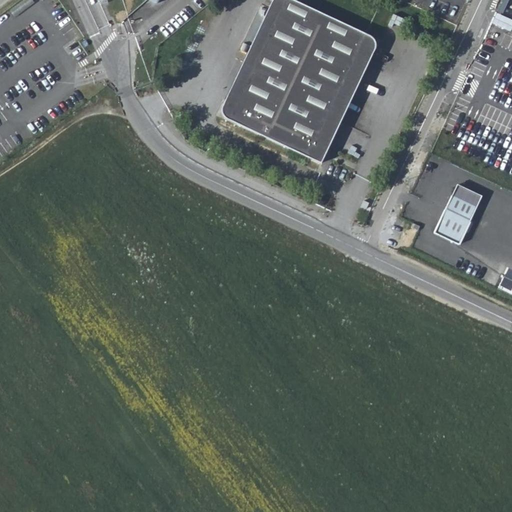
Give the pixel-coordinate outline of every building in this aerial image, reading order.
[(224,101),(226,120),(320,164),(323,159),(321,135),(361,46),(373,51),(374,43),(367,35),(290,0),(274,0),(270,4),(279,8),(232,106),(224,101)] [(224,101),(232,106),(279,8),(270,4),(224,101)] [(323,159),(373,51),(361,46),(321,135),(323,159)] [(452,196),(477,206),(482,194),(458,183),(452,196)] [(452,196),(435,232),(460,244),(477,206),(452,196)] [(411,230),(418,233),(421,227),(414,223),(411,230)]
